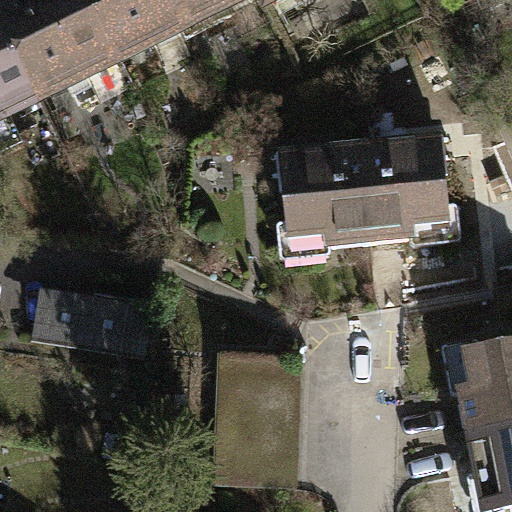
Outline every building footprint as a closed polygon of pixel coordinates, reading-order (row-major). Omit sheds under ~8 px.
[(117,58),(87,0),(16,0),(0,8),(0,16),(41,96),(117,58)] [(179,27),(165,0),(87,0),(117,58),(179,27)] [(231,0),(165,0),(179,27),(231,0)] [(0,117),(41,96),(0,16),(0,117)] [(412,227),(448,224),(442,140),(361,146),(369,244),(414,241),(412,227)] [(325,248),(369,244),(361,146),(280,153),(287,240),(324,237),(325,248)] [(40,292),(30,345),(141,365),(151,312),(40,292)] [(456,390),(465,435),(511,426),(511,344),(462,354),(469,387),(456,390)] [(284,359),(220,358),(219,485),(283,486),(284,359)] [(485,477),(491,511),(494,511),(511,508),(511,426),(465,435),(473,479),(485,477)]
